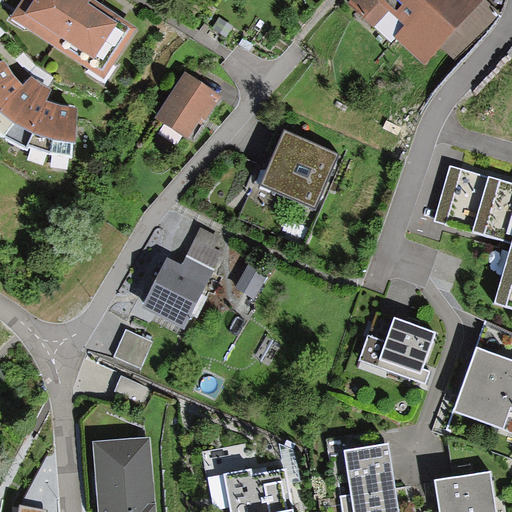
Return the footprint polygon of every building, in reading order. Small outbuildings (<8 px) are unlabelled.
[(140,33),(85,0),(26,0),(12,24),(110,83),(140,33)] [(387,0),(359,0),(351,9),(425,77),(495,0),(387,0),(388,0),(387,0)] [(24,92),(3,66),(0,67),(0,114),(20,135),(54,148),(78,152),(82,115),(49,109),(55,95),(31,84),(24,92)] [(220,96),(185,77),(158,127),(193,146),(220,96)] [(337,156),(286,135),(264,189),(315,209),(337,156)] [(511,183),(452,166),(436,221),(511,244),(511,245),(495,305),(511,309),(511,183)] [(171,266),(147,312),(186,332),(224,256),(197,243),(183,272),(171,266)] [(371,334),(361,360),(425,384),(429,372),(424,370),(438,331),(397,316),(388,340),(371,334)] [(511,404),(511,333),(487,321),(454,413),(503,430),(511,404)] [(159,511),(153,439),(95,444),(100,511),(159,511)] [(398,511),(388,445),(345,451),(351,495),(341,496),(343,511),(398,511)] [(282,469),(228,479),(234,511),(308,511),(307,506),(289,510),(282,469)] [(499,511),(492,469),(435,479),(440,511),(499,511)]
